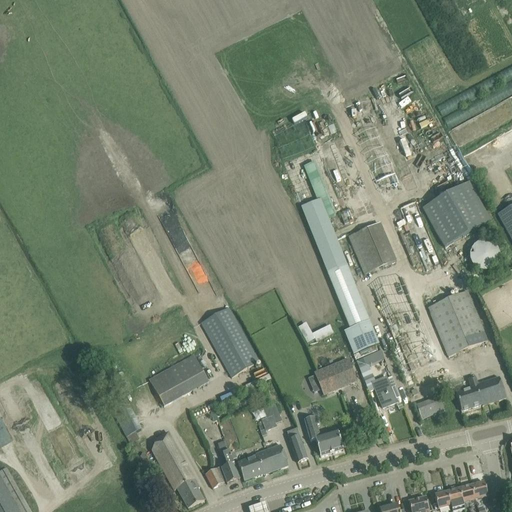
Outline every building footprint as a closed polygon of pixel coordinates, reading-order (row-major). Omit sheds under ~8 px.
[(423,210),(444,249),(491,223),(469,184),(423,210)] [(321,201),(301,208),(327,274),(348,327),(350,331),(370,322),(347,267),(321,201)] [(367,230),(348,238),(364,276),(396,262),(391,249),(378,255),(367,230)] [(500,262),(500,257),(499,252),(496,247),(493,244),(488,242),(483,242),(478,244),(474,247),(471,251),(470,256),(470,260),(472,265),(475,269),(479,272),(485,273),(489,272),(494,270),(497,266),(500,262)] [(372,288),(372,291),(392,340),(397,338),(412,374),(415,373),(421,388),(425,397),(450,387),(425,328),(408,335),(405,327),(420,320),(417,314),(402,321),(386,283),(372,288)] [(467,294),(445,303),(442,296),(436,298),(439,305),(427,311),(448,359),(487,343),(467,294)] [(259,364),(229,309),(201,325),(232,380),(259,364)] [(370,322),(350,331),(344,333),(353,357),(379,346),(370,322)] [(193,356),(149,381),(164,409),(209,384),(193,356)] [(315,375),(324,397),(358,383),(348,361),(315,375)] [(110,380),(121,399),(135,392),(124,373),(110,380)] [(368,373),(363,375),(367,385),(372,383),(368,373)] [(386,378),(372,384),(375,390),(378,397),(382,407),(389,403),(391,407),(397,404),(395,400),(400,398),(395,387),(391,389),(386,378)] [(506,400),(503,390),(499,379),(479,386),(476,378),(468,380),(471,390),(455,395),(461,413),(482,407),(482,408),(506,400)] [(142,430),(128,402),(112,410),(126,438),(128,438),(131,444),(139,440),(136,433),(142,430)] [(282,422),(276,406),(270,408),(276,425),(282,422)] [(343,452),(340,442),(337,432),(320,438),(317,427),(319,426),(317,418),(304,422),(310,443),(315,442),(320,459),(343,452)] [(308,461),(304,451),(297,430),(287,433),(290,441),(289,441),(294,455),(298,464),(308,461)] [(199,490),(195,481),(194,481),(168,435),(153,444),(157,450),(151,454),(175,492),(177,490),(188,510),(204,502),(198,490),(199,490)] [(221,468),(205,476),(213,490),(226,483),(227,485),(240,481),(229,452),(225,443),(218,446),(220,453),(223,456),(227,468),(221,470),(221,468)] [(289,468),(285,458),(281,446),(256,455),(257,457),(246,460),(246,461),(237,464),(244,483),(263,476),(263,477),(289,468)] [(143,472),(151,465),(143,454),(135,461),(143,472)] [(0,511),(30,511),(6,470),(0,473),(0,511)] [(488,498),(484,484),(472,487),(476,501),(488,498)] [(476,501),(472,487),(459,490),(463,504),(476,501)] [(449,493),(447,493),(451,507),(452,511),(458,511),(464,510),(464,508),(463,504),(459,490),(456,491),(455,490),(454,488),(450,489),(449,491),(449,493)] [(451,507),(447,493),(444,494),(443,493),(442,492),(438,493),(437,494),(437,496),(435,496),(438,511),(451,507)] [(139,503),(143,510),(155,504),(151,497),(139,503)] [(431,511),(429,511),(427,504),(426,499),(409,503),(410,511),(431,511),(432,511),(431,511)] [(268,511),(266,503),(248,508),(249,511),(268,511)]
